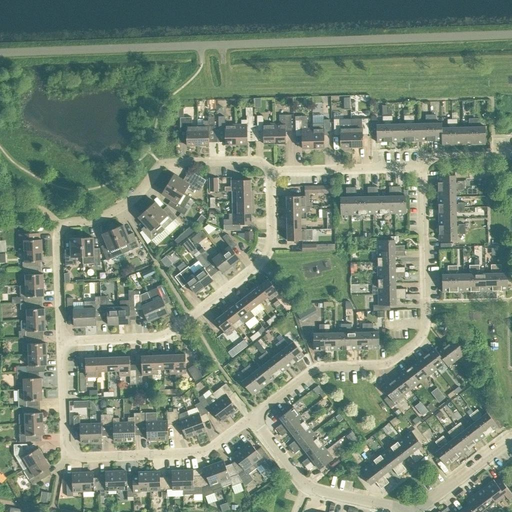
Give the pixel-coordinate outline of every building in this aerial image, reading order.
[(241,124),(235,124),(236,144),(247,144),(247,129),(253,129),(252,107),(246,107),(246,120),(241,120),(241,124)] [(431,141),(441,140),(442,140),(441,128),(441,123),(434,123),(434,121),(435,121),(435,114),(430,115),(431,141)] [(274,144),(274,124),(263,124),(263,115),(257,116),(257,129),(263,129),(263,144),(274,144)] [(279,123),(274,124),(274,144),(285,143),(285,128),(291,128),(291,115),(279,115),(279,123)] [(398,142),(409,141),(408,115),(403,115),(404,122),(405,122),(405,124),(398,124),(398,142)] [(409,141),(420,141),(419,123),(412,124),(412,122),(414,122),(414,115),(408,115),(409,141)] [(420,141),(431,141),(430,115),(425,115),(425,121),(427,121),(427,123),(419,123),(420,141)] [(236,144),(235,124),(225,125),(224,116),(218,116),(218,130),(224,130),(225,145),(236,144)] [(313,148),(312,128),(307,128),(307,116),(295,116),(295,134),(301,134),(302,149),(313,148)] [(376,142),(388,142),(387,116),(382,116),(382,122),(384,122),(384,124),(376,125),(376,142)] [(388,142),(398,142),(398,124),(391,124),(391,122),(392,122),(392,116),(387,116),(388,142)] [(198,145),(197,125),(192,125),(192,117),(180,117),(180,131),(186,131),(186,146),(198,145)] [(203,125),(197,125),(198,145),(209,145),(208,130),(214,130),(214,117),(208,117),(208,121),(203,121),(203,125)] [(470,127),(463,127),(463,145),(474,144),(473,118),(468,118),(469,125),(470,125),(470,127)] [(479,118),(473,118),(474,144),(485,144),(485,127),(477,127),(477,125),(479,125),(479,118)] [(312,124),(312,128),(313,148),(324,148),(324,133),(330,133),(329,119),(323,120),(323,123),(312,124)] [(351,147),(350,119),(333,119),(334,133),(340,133),(340,148),(351,147)] [(368,119),(350,119),(351,147),(362,147),(362,132),(368,132),(368,119)] [(442,140),(441,140),(441,145),(452,145),(452,119),(447,119),(447,126),(448,125),(449,128),(441,128),(442,140)] [(457,119),(452,119),(452,145),(463,145),(463,127),(456,127),(456,125),(457,125),(457,119)] [(173,175),(167,184),(183,194),(187,189),(193,193),(195,189),(199,191),(202,185),(186,175),(183,180),(173,175)] [(437,175),(438,187),(464,186),(464,181),(457,181),(457,183),(455,183),(455,175),(437,175)] [(217,178),(216,178),(209,178),(210,191),(218,191),(217,178)] [(224,191),(231,191),(237,191),(250,190),(250,180),(231,180),(231,186),(224,187),(224,191)] [(183,194),(167,184),(161,194),(171,199),(168,205),(170,206),(184,215),(187,209),(184,207),(190,198),(183,194)] [(304,186),(304,194),(331,193),(331,186),(304,186)] [(389,196),(383,196),(384,214),(395,213),(394,186),(389,186),(389,196)] [(399,186),(394,186),(395,213),(406,213),(405,196),(399,196),(399,186)] [(438,187),(438,197),(455,197),(455,190),(457,189),(457,191),(464,191),(464,186),(438,187)] [(351,214),(351,187),(346,187),(346,197),(340,197),(340,215),(351,214)] [(356,187),(351,187),(351,214),(362,214),(362,197),(356,197),(356,187)] [(367,197),(362,197),(362,214),(373,214),(372,187),(367,187),(367,197)] [(377,187),(372,187),(373,214),(384,214),(383,196),(378,196),(377,187)] [(231,196),(232,203),(253,202),(253,194),(251,194),(250,190),(237,191),(231,191),(231,196)] [(286,196),(286,207),(300,207),(306,207),(312,207),(311,202),(305,202),(305,196),(286,196)] [(438,197),(438,208),(464,207),(464,202),(457,203),(458,204),(456,204),(455,197),(438,197)] [(155,202),(146,209),(164,229),(177,217),(168,207),(167,206),(162,210),(155,202)] [(232,203),(232,214),(237,213),(237,214),(251,213),(251,210),(253,210),(253,202),(232,203)] [(284,211),(284,218),(300,218),(300,211),(306,211),(306,207),(300,207),(286,207),(286,211),(284,211)] [(438,208),(438,219),(456,218),(456,211),(458,211),(458,213),(464,212),(464,207),(438,208)] [(164,229),(146,209),(138,217),(146,225),(141,229),(151,240),(159,233),(160,234),(165,230),(164,229)] [(237,213),(232,214),(229,214),(229,219),(223,220),(224,229),(226,231),(238,230),(238,224),(251,224),(251,213),(237,214),(237,213)] [(287,226),(287,230),(301,230),(301,229),(306,229),(306,225),(301,225),(300,218),(284,218),(284,226),(287,226)] [(438,219),(439,230),(465,229),(465,224),(458,224),(458,226),(456,226),(456,218),(438,219)] [(211,223),(205,225),(207,231),(213,229),(211,223)] [(123,225),(113,229),(120,247),(120,246),(126,244),(129,251),(139,247),(133,233),(127,235),(123,225)] [(188,236),(195,230),(191,226),(185,232),(188,236)] [(120,247),(113,229),(102,233),(107,244),(101,246),(107,260),(117,256),(116,254),(122,252),(120,246),(120,247)] [(301,230),(287,230),(287,241),(306,240),(306,229),(301,229),(301,230)] [(465,229),(439,230),(439,241),(456,240),(456,233),(458,233),(458,234),(465,234),(465,229)] [(252,232),(245,232),(245,240),(253,240),(252,232)] [(24,240),(24,252),(42,251),(42,239),(39,239),(39,233),(19,234),(19,240),(24,240)] [(229,246),(220,252),(231,266),(240,260),(232,249),(236,245),(228,235),(225,234),(222,237),(229,246)] [(180,235),(174,240),(178,244),(184,239),(180,235)] [(82,257),(83,264),(94,263),(94,265),(100,265),(99,248),(93,248),(93,237),(82,238),(82,257)] [(76,257),(82,257),(82,238),(70,238),(71,249),(65,249),(65,265),(76,264),(76,257)] [(184,243),(193,254),(197,251),(189,239),(184,243)] [(377,240),(377,251),(404,250),(404,245),(394,246),(394,240),(377,240)] [(205,250),(200,254),(209,266),(214,262),(222,273),(231,266),(220,252),(212,259),(205,250)] [(377,251),(377,262),(395,261),(395,256),(404,255),(404,250),(377,251)] [(22,262),(23,269),(40,268),(40,261),(42,261),(42,251),(24,252),(24,262),(22,262)] [(202,267),(193,273),(204,287),(213,280),(205,269),(209,266),(200,254),(195,258),(202,267)] [(172,263),(168,258),(163,262),(167,267),(172,263)] [(377,262),(377,273),(405,272),(404,267),(395,267),(395,261),(377,262)] [(492,273),(485,273),(485,291),(496,291),(496,264),(491,264),(491,271),(492,271),(492,273)] [(507,288),(507,277),(507,273),(499,273),(499,271),(501,271),(501,264),(496,264),(496,291),(507,290),(507,288)] [(453,292),(452,265),(447,266),(448,272),(449,272),(449,274),(442,274),(442,292),(453,292)] [(457,265),(452,265),(453,292),(464,291),(463,274),(456,274),(456,272),(458,272),(457,265)] [(471,274),(463,274),(464,291),(475,291),(474,265),(469,265),(469,272),(471,272),(471,274)] [(479,265),(474,265),(475,291),(485,291),(485,273),(478,273),(478,271),(479,271),(479,265)] [(204,287),(193,273),(188,266),(175,277),(182,287),(187,283),(195,294),(204,287)] [(25,274),(25,285),(43,285),(43,274),(41,274),(40,268),(23,269),(23,275),(25,274)] [(377,273),(378,283),(395,283),(395,277),(405,277),(405,272),(377,273)] [(268,279),(259,285),(268,296),(268,297),(271,301),(276,307),(280,303),(275,297),(280,294),(268,279)] [(378,283),(378,294),(405,294),(405,289),(395,289),(395,283),(378,283)] [(158,290),(148,294),(158,317),(168,313),(163,300),(168,298),(162,284),(157,287),(158,290)] [(24,297),(24,303),(42,302),(41,296),(44,296),(43,285),(25,285),(19,286),(20,296),(21,297),(24,297)] [(255,286),(248,291),(258,304),(264,299),(267,304),(271,301),(268,297),(268,296),(259,285),(257,288),(255,286)] [(278,289),(289,302),(293,299),(283,285),(278,289)] [(258,304),(248,291),(243,295),(244,297),(241,299),(250,310),(258,304)] [(141,294),(134,295),(135,310),(142,309),(148,322),(158,317),(148,294),(147,292),(141,294)] [(405,294),(378,294),(378,305),(373,305),(373,311),(390,310),(390,305),(396,305),(396,299),(405,299),(405,294)] [(120,307),(118,307),(119,324),(130,324),(129,310),(135,310),(134,295),(128,295),(129,301),(120,301),(120,307)] [(85,308),(84,308),(85,325),(96,325),(95,311),(101,311),(101,296),(94,296),(95,302),(85,303),(85,308)] [(107,296),(101,296),(101,311),(107,311),(108,325),(119,324),(118,307),(116,307),(107,298),(107,296)] [(85,325),(84,308),(73,308),(73,297),(67,297),(67,313),(73,312),(74,326),(85,325)] [(237,300),(231,305),(245,323),(254,316),(250,310),(241,299),(238,302),(237,300)] [(26,309),(27,321),(45,320),(44,308),(42,308),(42,302),(24,303),(20,303),(20,309),(26,309)] [(291,305),(295,310),(299,307),(295,302),(291,305)] [(354,310),(350,302),(346,302),(346,310),(354,310)] [(226,311),(223,314),(235,329),(238,326),(235,322),(240,318),(245,323),(231,305),(224,309),(226,311)] [(313,305),(297,314),(301,321),(317,312),(313,305)] [(235,329),(223,314),(215,320),(226,335),(228,334),(229,335),(233,332),(232,331),(235,329)] [(25,337),(25,339),(43,338),(43,330),(45,330),(45,320),(27,321),(21,321),(21,331),(19,331),(19,338),(25,337)] [(364,332),(357,332),(357,350),(368,349),(367,323),(362,323),(362,330),(364,330),(364,332)] [(372,323),(367,323),(368,349),(379,349),(378,332),(371,332),(371,330),(372,330),(372,323)] [(325,350),(324,324),(319,324),(319,331),(321,331),(321,333),(313,333),(313,351),(325,350)] [(329,324),(324,324),(325,350),(335,350),(335,333),(328,333),(328,331),(329,331),(329,324)] [(342,332),(335,333),(335,350),(346,350),(346,324),(341,324),(341,330),(342,330),(342,332)] [(351,324),(346,324),(346,350),(357,350),(357,332),(349,332),(349,330),(351,330),(351,324)] [(228,350),(234,345),(225,334),(219,339),(228,350)] [(28,344),(28,355),(46,355),(46,343),(43,343),(43,338),(25,339),(26,344),(28,344)] [(283,338),(279,341),(295,362),(304,355),(293,341),(287,346),(286,344),(287,343),(283,338)] [(455,339),(446,346),(457,360),(465,353),(455,339)] [(282,350),(276,355),(287,369),(295,362),(279,341),(275,344),(279,350),(280,349),(282,350)] [(233,357),(241,350),(237,345),(229,351),(228,352),(232,357),(233,357)] [(446,346),(438,352),(437,352),(445,362),(445,363),(448,366),(457,360),(446,346)] [(435,348),(426,355),(437,369),(445,363),(445,362),(437,352),(438,352),(435,348)] [(266,351),(262,355),(278,375),(287,369),(276,355),(270,359),(269,358),(270,357),(266,351)] [(155,355),(151,355),(152,369),(164,369),(163,352),(155,353),(155,355)] [(171,352),(163,352),(164,369),(170,368),(170,374),(175,374),(174,354),(171,355),(171,352)] [(115,354),(107,355),(108,371),(115,371),(115,376),(119,376),(119,357),(115,357),(115,354)] [(174,354),(175,374),(176,380),(180,380),(179,373),(186,373),(185,354),(174,354)] [(26,366),(27,372),(36,372),(44,371),(44,365),(47,365),(46,355),(28,355),(29,365),(26,366)] [(99,357),(96,358),(96,377),(97,377),(101,376),(101,371),(108,371),(107,355),(99,355),(99,357)] [(141,369),(136,370),(136,378),(142,377),(142,375),(153,375),(152,369),(151,355),(141,356),(141,369)] [(264,363),(259,368),(270,382),(278,375),(262,355),(258,358),(262,363),(263,362),(264,363)] [(426,355),(417,362),(428,376),(437,369),(426,355)] [(119,357),(119,376),(130,375),(130,384),(136,384),(136,378),(136,370),(130,370),(129,356),(119,357)] [(96,377),(96,358),(85,358),(86,372),(80,373),(80,391),(86,391),(86,377),(96,377)] [(417,362),(409,368),(419,382),(428,376),(417,362)] [(202,377),(195,365),(188,369),(195,381),(202,377)] [(249,365),(245,368),(261,388),(270,382),(259,368),(253,372),(252,371),(253,370),(249,365)] [(261,388),(245,368),(241,371),(245,376),(246,375),(247,377),(241,381),(252,395),(261,388)] [(409,368),(400,375),(411,389),(419,382),(409,368)] [(23,378),(24,389),(41,389),(41,378),(36,378),(36,372),(27,372),(17,372),(17,379),(23,378)] [(400,375),(392,381),(402,395),(411,389),(400,375)] [(474,383),(478,388),(484,383),(480,378),(474,383)] [(402,395),(392,381),(383,388),(389,396),(393,402),(402,395)] [(222,389),(213,395),(229,415),(237,409),(228,397),(233,393),(226,383),(221,387),(222,389)] [(18,407),(22,407),(40,406),(40,400),(42,400),(41,389),(24,389),(18,389),(18,407)] [(441,393),(435,398),(439,402),(444,398),(441,393)] [(197,398),(200,402),(206,413),(212,410),(220,422),(229,415),(213,395),(206,401),(203,395),(197,398)] [(395,404),(393,402),(389,396),(384,399),(390,408),(395,405),(395,404)] [(196,408),(187,411),(195,434),(205,430),(200,416),(206,413),(200,402),(194,405),(196,408)] [(435,409),(431,403),(426,407),(430,413),(435,409)] [(19,415),(19,425),(43,424),(42,412),(40,412),(40,406),(22,407),(22,413),(20,413),(19,415)] [(424,406),(418,411),(422,416),(428,411),(424,406)] [(477,409),(473,412),(489,433),(498,426),(492,419),(497,415),(490,406),(485,410),(487,412),(481,417),(480,415),(481,414),(477,409)] [(275,428),(278,432),(300,416),(293,407),(279,417),(283,422),(275,428)] [(173,409),(173,411),(173,424),(180,424),(185,437),(195,434),(187,411),(179,414),(179,411),(177,411),(177,409),(173,409)] [(167,421),(157,422),(157,439),(168,439),(168,424),(173,424),(173,411),(169,412),(167,412),(167,421)] [(156,412),(140,413),(140,425),(146,425),(147,440),(157,439),(157,422),(156,412)] [(475,421),(470,426),(480,439),(489,433),(473,412),(469,415),(473,421),(474,420),(475,421)] [(128,423),(124,423),(124,441),(135,440),(134,426),(140,425),(140,413),(134,413),(134,417),(128,417),(128,423)] [(101,424),(90,424),(91,442),(102,442),(101,427),(107,427),(107,414),(100,414),(101,424)] [(113,414),(107,414),(107,427),(113,426),(114,441),(124,441),(124,423),(119,423),(119,418),(113,418),(113,414)] [(91,442),(90,424),(80,425),(79,415),(73,415),(74,428),(80,428),(80,442),(91,442)] [(289,430),(293,435),(306,424),(300,416),(278,432),(281,436),(289,430)] [(452,420),(456,425),(472,446),(480,439),(470,426),(464,430),(463,428),(464,428),(456,417),(452,420)] [(43,424),(19,425),(20,442),(41,441),(41,434),(43,434),(43,424)] [(288,445),(292,449),(313,433),(306,424),(293,435),(296,439),(288,445)] [(391,429),(387,425),(382,429),(386,434),(391,429)] [(458,434),(452,439),(463,453),(472,446),(456,425),(452,428),(456,434),(457,433),(458,434)] [(361,443),(352,431),(346,436),(353,447),(355,446),(356,447),(361,443)] [(411,431),(402,438),(419,459),(423,456),(417,448),(422,445),(411,431)] [(302,447),(306,452),(320,441),(313,433),(292,449),(295,453),(302,447)] [(443,435),(439,439),(455,459),(463,453),(452,439),(447,443),(445,442),(447,441),(443,435)] [(402,438),(394,444),(404,458),(409,455),(415,462),(419,459),(402,438)] [(455,459),(439,439),(435,442),(439,447),(440,446),(441,447),(435,452),(446,466),(455,459)] [(302,462),(305,466),(326,450),(320,441),(306,452),(309,456),(302,462)] [(250,442),(242,449),(256,468),(261,464),(264,468),(272,461),(261,447),(256,451),(250,442)] [(14,454),(23,470),(44,457),(38,448),(36,449),(33,444),(28,447),(27,444),(14,444),(14,454)] [(394,444),(385,451),(402,472),(406,469),(400,462),(404,458),(394,444)] [(236,460),(231,464),(241,480),(256,468),(242,449),(233,456),(236,460)] [(326,450),(305,466),(308,470),(316,464),(319,469),(333,458),(326,450)] [(385,451),(377,457),(387,471),(392,468),(398,475),(402,472),(385,451)] [(44,457),(23,470),(33,485),(51,473),(48,468),(50,467),(44,457)] [(377,457),(368,464),(385,485),(389,482),(383,475),(387,471),(377,457)] [(223,461),(214,465),(222,487),(231,484),(232,486),(242,482),(241,480),(231,464),(225,466),(223,461)] [(385,485),(368,464),(359,471),(370,485),(375,481),(381,489),(385,485)] [(205,473),(199,475),(203,494),(203,497),(214,493),(213,490),(222,487),(214,465),(204,468),(205,473)] [(193,470),(182,471),(183,489),(183,495),(203,494),(199,475),(193,476),(193,470)] [(116,472),(116,489),(127,489),(127,497),(133,497),(133,492),(133,478),(127,478),(126,471),(116,472)] [(172,477),(166,477),(166,489),(183,489),(182,471),(171,471),(172,477)] [(83,491),(100,490),(99,477),(93,478),(93,472),(82,473),(83,491)] [(106,490),(116,489),(116,472),(105,472),(105,477),(99,477),(100,490),(100,496),(106,496),(106,490)] [(132,476),(133,478),(133,492),(140,492),(140,490),(150,490),(149,472),(138,473),(138,475),(132,476)] [(160,472),(149,472),(150,490),(166,489),(166,477),(160,477),(160,472)] [(73,491),(83,491),(82,473),(72,473),(72,475),(66,476),(66,484),(67,496),(73,496),(73,491)] [(493,480),(484,487),(494,501),(496,503),(505,496),(510,502),(511,500),(511,494),(500,479),(495,482),(493,480)] [(484,487),(475,493),(486,507),(494,501),(484,487)] [(465,501),(468,505),(469,505),(474,511),(479,511),(486,507),(475,493),(465,501)] [(228,509),(225,502),(220,504),(222,511),(228,509)]
